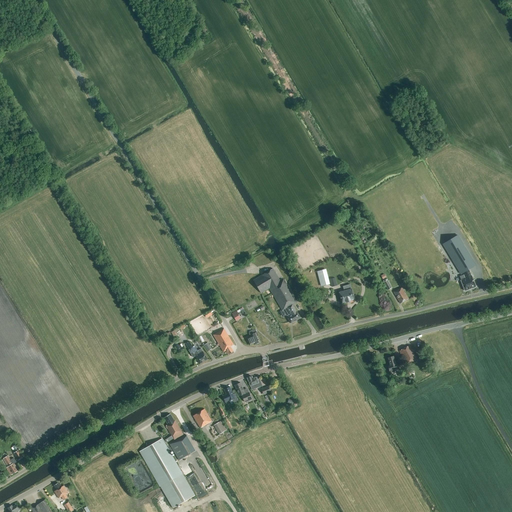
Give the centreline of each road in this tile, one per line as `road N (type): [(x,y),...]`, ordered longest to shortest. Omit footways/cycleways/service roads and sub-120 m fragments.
road 1 (unclassified): [(243,352),(33,0)]
road 2 (unclassified): [(0,510),(174,407),(267,369)]
road 3 (unclassified): [(0,485),(180,378),(243,352)]
road 4 (unclassified): [(262,349),(511,287)]
road 5 (unclassified): [(267,369),(511,312)]
road 6 (track): [(174,407),(233,511)]
